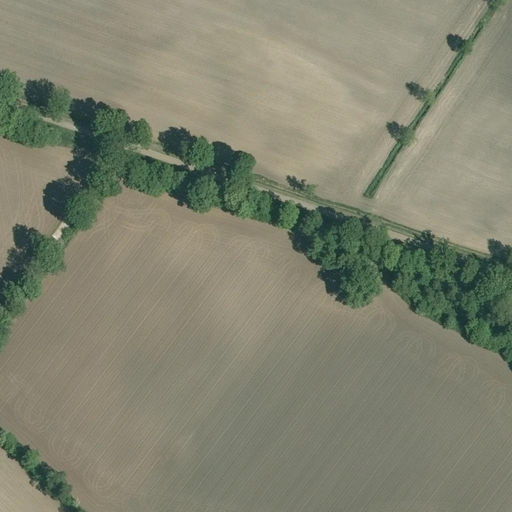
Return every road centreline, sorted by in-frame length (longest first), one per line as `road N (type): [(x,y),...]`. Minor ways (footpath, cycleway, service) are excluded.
road 1 (unclassified): [(511,275),(0,101)]
road 2 (track): [(126,143),(0,313)]
